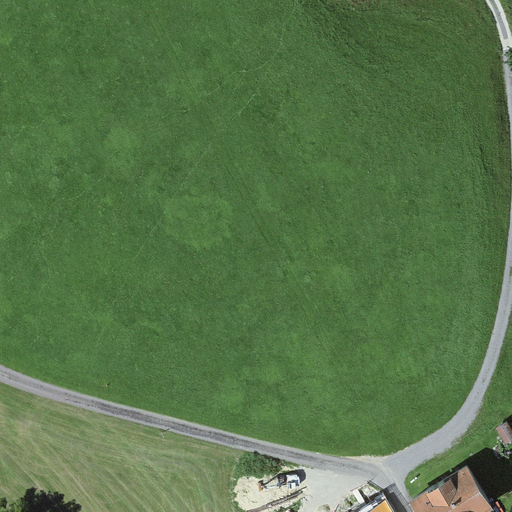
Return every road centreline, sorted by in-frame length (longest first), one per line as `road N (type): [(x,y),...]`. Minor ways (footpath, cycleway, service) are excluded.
road 1 (unclassified): [(0,372),(373,473),(396,488),(409,511)]
road 2 (track): [(511,275),(474,405),(386,479)]
